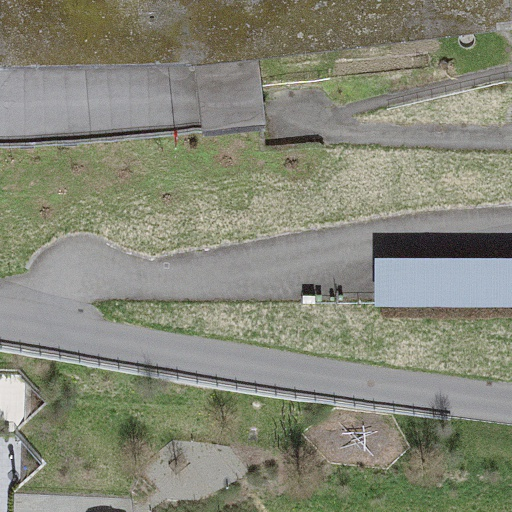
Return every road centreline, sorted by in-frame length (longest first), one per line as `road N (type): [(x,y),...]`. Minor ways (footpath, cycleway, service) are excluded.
road 1 (residential): [(511,377),(0,323)]
road 2 (residential): [(0,126),(128,124)]
